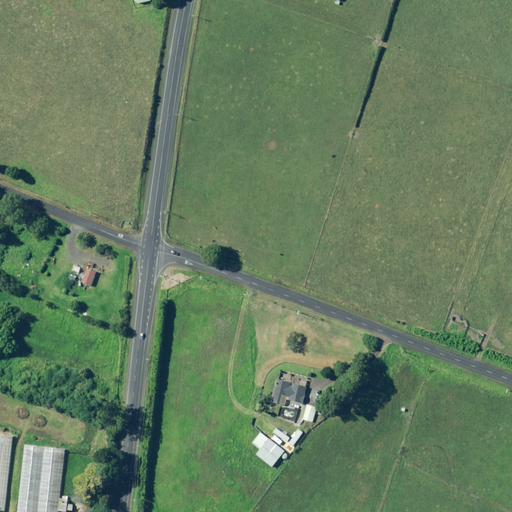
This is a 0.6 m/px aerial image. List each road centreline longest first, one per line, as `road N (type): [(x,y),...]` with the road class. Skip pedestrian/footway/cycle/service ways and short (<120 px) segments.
road 1 (unclassified): [(511,379),(149,248)]
road 2 (secondary): [(149,248),(120,511)]
road 3 (secondary): [(187,0),(149,248)]
road 4 (unclassified): [(0,188),(149,248)]
